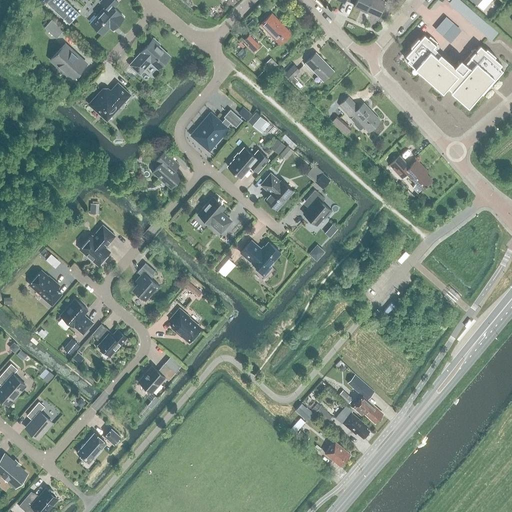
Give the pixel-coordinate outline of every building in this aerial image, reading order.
[(43,0),(47,4),(69,25),(79,14),(64,0),(43,0)] [(118,3),(115,0),(100,0),(100,1),(105,6),(95,17),(94,15),(89,21),(91,22),(90,23),(103,34),(113,23),(115,26),(124,17),(113,8),(118,3)] [(350,0),(349,2),(353,4),(352,5),(364,11),(368,0),(350,0)] [(368,0),(364,11),(376,17),(383,1),(382,1),(382,0),(368,0)] [(454,0),(453,2),(481,27),(487,21),(465,0),(454,0)] [(259,24),(279,44),(290,33),(270,13),(259,24)] [(438,28),(454,42),(465,29),(450,15),(438,28)] [(63,31),(51,20),(48,24),(45,22),(42,26),(44,27),(43,29),(56,39),(63,31)] [(409,51),(405,55),(409,58),(407,61),(434,85),(438,80),(464,103),(470,96),(473,99),(479,92),(481,93),(495,78),(502,70),(498,67),(501,64),(497,61),(493,58),(495,56),(486,48),(485,50),(479,45),(476,50),(474,48),(467,55),(470,57),(465,63),(460,58),(453,65),(433,47),(437,43),(429,36),(428,38),(423,34),(419,39),(418,38),(410,47),(411,48),(409,51)] [(249,35),(244,40),(247,44),(245,46),(252,53),(260,46),(249,35)] [(153,60),(159,66),(168,56),(158,46),(160,44),(153,38),(141,52),(131,64),(140,72),(150,60),(153,60)] [(65,45),(52,59),(72,78),(85,64),(65,45)] [(314,53),(304,63),(322,81),(332,71),(314,53)] [(276,71),(282,64),(274,56),(267,64),(276,71)] [(294,65),(284,74),(295,84),(298,82),(293,77),(300,71),(294,65)] [(119,111),(119,107),(130,94),(118,83),(110,91),(105,87),(89,104),(107,120),(111,114),(116,114),(119,111)] [(360,130),(363,127),(367,132),(378,121),(362,103),(357,108),(353,103),(347,97),(337,105),(349,118),(352,115),(356,120),(354,122),(354,124),(359,130),(360,130)] [(250,114),(244,108),(239,114),(245,120),(250,114)] [(192,135),(208,149),(227,128),(226,127),(230,122),(235,127),(242,120),(230,109),(223,117),(225,118),(221,122),(211,113),(192,135)] [(255,112),(247,121),(258,130),(266,121),(255,112)] [(334,124),(342,131),(346,127),(338,119),(334,124)] [(270,146),(278,154),(285,145),(277,138),(270,146)] [(280,153),(287,159),(294,151),(287,145),(280,153)] [(244,147),(227,166),(240,177),(250,166),(257,172),(268,159),(258,150),(253,156),(244,147)] [(153,172),(170,187),(167,191),(181,175),(174,169),(178,164),(164,151),(156,161),(159,164),(153,172)] [(397,156),(388,165),(400,178),(405,173),(415,184),(413,187),(412,187),(411,187),(417,193),(430,180),(422,171),(424,169),(415,160),(408,167),(397,156)] [(318,164),(310,173),(327,187),(335,178),(318,164)] [(270,172),(260,184),(269,192),(264,198),(277,209),(293,191),(280,180),(279,181),(270,172)] [(309,208),(303,214),(316,225),(323,216),(326,218),(332,211),(321,202),(325,198),(314,189),(303,203),(309,208)] [(220,211),(224,206),(213,197),(198,214),(209,224),(210,223),(220,232),(231,221),(220,211)] [(332,220),(325,228),(328,231),(335,222),(332,220)] [(336,222),(329,232),(334,236),(341,226),(336,222)] [(91,236),(80,248),(98,264),(109,252),(104,248),(115,235),(102,224),(92,237),(91,236)] [(269,265),(280,252),(268,242),(261,249),(251,240),(240,252),(257,267),(255,268),(263,275),(271,267),(269,265)] [(59,267),(64,261),(55,252),(49,258),(59,267)] [(228,275),(240,263),(229,253),(218,266),(228,275)] [(138,283),(132,289),(142,298),(145,301),(151,295),(152,295),(159,286),(150,278),(156,272),(145,262),(137,272),(140,275),(138,277),(139,278),(136,281),(138,283)] [(40,271),(29,283),(42,294),(41,296),(45,300),(51,305),(60,296),(54,291),(59,285),(52,279),(50,280),(40,271)] [(191,292),(194,288),(188,282),(184,286),(191,292)] [(60,315),(72,326),(73,325),(82,333),(92,322),(83,314),(87,310),(74,298),(60,315)] [(171,318),(169,320),(173,324),(170,327),(177,333),(179,332),(189,341),(200,329),(183,314),(184,312),(179,308),(171,318)] [(100,342),(98,345),(109,355),(119,343),(120,344),(126,337),(117,329),(113,334),(105,327),(96,338),(100,342)] [(68,343),(63,348),(71,355),(79,345),(73,340),(69,345),(68,343)] [(13,342),(11,345),(11,350),(14,353),(19,347),(13,342)] [(21,349),(16,355),(22,360),(27,355),(21,349)] [(77,352),(73,357),(80,362),(84,358),(77,352)] [(0,378),(5,382),(0,387),(0,397),(7,404),(25,385),(12,374),(17,369),(10,363),(0,374),(0,378)] [(138,381),(151,392),(164,377),(168,380),(175,372),(164,363),(157,371),(152,366),(138,381)] [(49,372),(43,380),(48,384),(54,376),(49,372)] [(354,376),(347,384),(358,393),(364,385),(354,376)] [(353,399),(343,390),(339,395),(348,404),(353,399)] [(361,396),(355,403),(357,404),(353,409),(360,415),(362,413),(374,423),(376,421),(377,422),(381,417),(380,416),(382,414),(361,396)] [(34,416),(25,427),(38,438),(51,422),(39,412),(44,406),(38,401),(29,412),(34,416)] [(329,413),(321,406),(315,413),(322,420),(329,413)] [(335,417),(353,432),(355,430),(363,437),(364,435),(366,435),(368,433),(367,432),(368,430),(365,428),(367,426),(351,413),(352,411),(345,406),(335,417)] [(289,431),(293,435),(305,422),(301,418),(289,431)] [(121,437),(111,428),(104,436),(114,445),(121,437)] [(300,430),(294,436),(303,445),(309,438),(300,430)] [(77,452),(88,463),(106,443),(94,433),(77,452)] [(333,439),(322,452),(339,466),(349,454),(333,439)] [(26,473),(4,454),(0,458),(0,475),(7,481),(7,480),(14,486),(26,473)] [(29,493),(18,505),(25,511),(33,511),(36,510),(37,511),(45,511),(57,498),(55,496),(56,495),(53,491),(49,489),(48,490),(45,488),(35,499),(29,493)]
